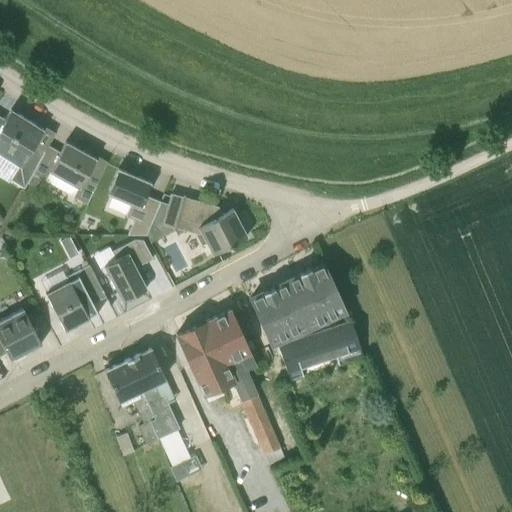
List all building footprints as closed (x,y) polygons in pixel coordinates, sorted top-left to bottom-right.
[(0,154),(19,167),(42,129),(10,109),(4,119),(0,116),(0,154)] [(59,152),(47,145),(26,183),(35,188),(40,178),(44,181),(49,172),(77,188),(72,197),(86,204),(95,186),(83,179),(95,158),(65,142),(59,152)] [(125,216),(133,220),(127,234),(146,235),(149,226),(160,201),(145,195),(150,182),(117,168),(106,194),(130,204),(125,216)] [(181,198),(171,229),(173,229),(173,228),(184,231),(186,225),(196,228),(210,255),(245,236),(231,209),(217,217),(212,208),(181,198)] [(115,260),(103,266),(121,301),(146,288),(135,267),(146,262),(134,239),(111,251),(115,260)] [(284,280),(285,282),(273,288),(272,286),(262,291),(262,293),(248,299),(268,343),(293,331),(305,326),(306,328),(320,322),(345,310),(323,262),(309,268),(309,267),(298,272),(298,273),(284,280)] [(67,281),(45,293),(65,331),(88,319),(87,317),(96,312),(92,303),(105,296),(88,264),(65,276),(67,281)] [(232,380),(240,400),(256,393),(246,368),(253,365),(248,353),(249,352),(245,341),(250,339),(236,308),(229,311),(229,310),(226,310),(225,309),(214,314),(215,316),(205,321),(205,322),(194,327),(194,326),(191,327),(190,325),(178,330),(179,332),(175,334),(203,394),(224,384),(232,380)] [(0,354),(4,352),(9,360),(39,344),(34,334),(36,334),(34,326),(31,328),(21,309),(0,319),(0,354)] [(307,389),(303,376),(362,356),(350,321),(278,346),(294,393),(307,389)] [(150,347),(126,359),(103,369),(116,397),(120,407),(132,401),(143,424),(138,426),(146,443),(156,439),(165,434),(179,428),(163,395),(159,397),(153,383),(164,378),(150,347)] [(280,447),(256,393),(240,400),(263,455),(264,454),(278,448),(280,447)] [(53,418),(49,407),(37,412),(40,422),(53,418)] [(281,455),(278,448),(264,454),(267,461),(281,455)] [(177,478),(201,470),(195,453),(171,461),(177,478)]
